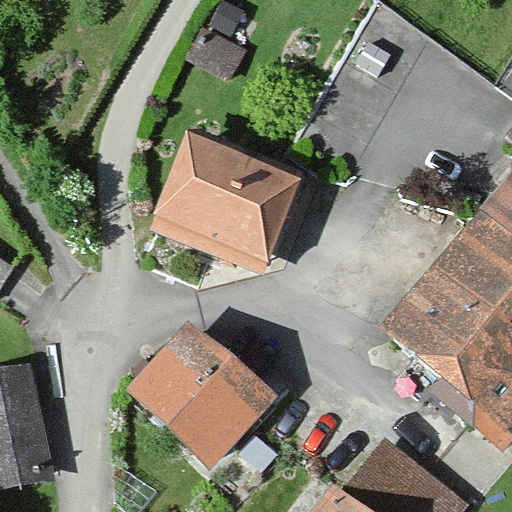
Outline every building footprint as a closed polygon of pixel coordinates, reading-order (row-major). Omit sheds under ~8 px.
[(207,20),(189,55),(228,75),(246,41),(207,20)] [(298,196),(188,153),(158,230),(268,272),(298,196)] [(511,429),(511,195),(393,339),(508,434),(511,429)] [(268,409),(189,339),(131,404),(210,474),(268,409)] [(0,494),(48,484),(26,379),(0,384),(0,494)] [(336,504),(329,511),(461,511),(462,511),(386,452),(342,509),(336,504)]
